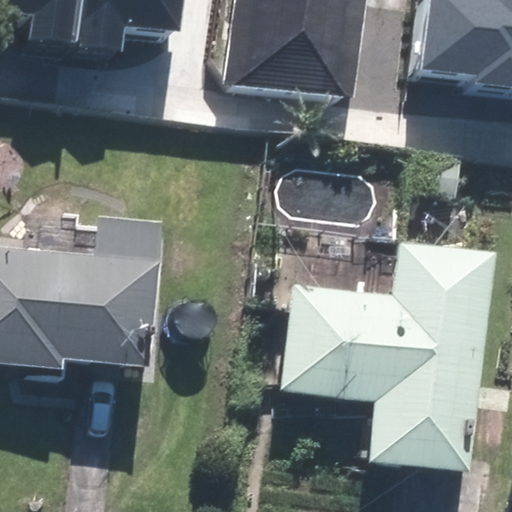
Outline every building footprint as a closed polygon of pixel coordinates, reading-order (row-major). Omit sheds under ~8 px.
[(0,0),(0,22),(31,26),(30,37),(79,44),(84,0),(0,0)] [(168,44),(173,0),(84,0),(79,44),(127,50),(129,39),(168,44)] [(229,0),(219,78),(342,93),(353,0),(229,0)] [(415,0),(359,0),(356,44),(412,48),(415,0)] [(511,0),(421,0),(412,73),(467,80),(466,90),(511,95),(511,0)] [(452,169),(407,163),(402,199),(446,206),(452,169)] [(100,379),(131,383),(145,278),(142,277),(147,236),(85,228),(80,267),(0,256),(0,377),(47,383),(49,372),(100,379)] [(450,488),(477,267),(384,255),(378,307),(281,295),(268,401),(361,413),(353,476),(430,485),(450,488)]
